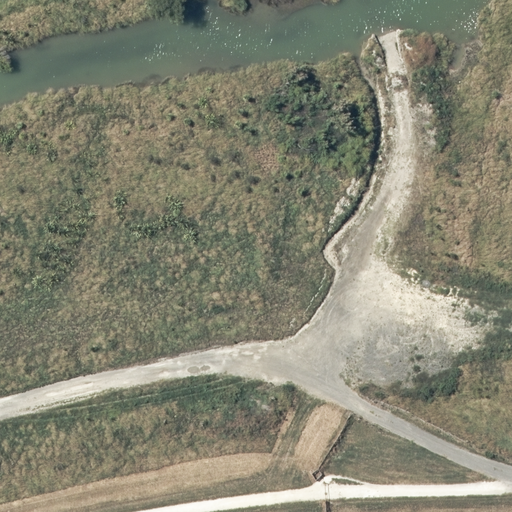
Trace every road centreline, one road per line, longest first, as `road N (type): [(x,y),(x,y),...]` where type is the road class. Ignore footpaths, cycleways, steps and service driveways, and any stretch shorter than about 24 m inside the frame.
road 1 (track): [(511,471),(418,437),(301,376),(246,362),(193,362),(0,407)]
road 2 (track): [(301,376),(398,146),(400,90),(377,0)]
